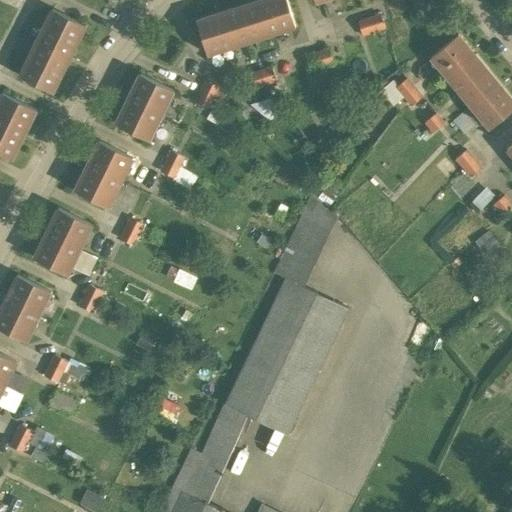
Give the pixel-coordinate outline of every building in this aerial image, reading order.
[(287,0),(258,0),(241,5),(252,38),(295,25),(287,0)] [(430,0),(424,0),(418,5),(427,16),(437,8),(430,0)] [(241,5),(198,19),(208,52),(252,38),(241,5)] [(85,25),(53,9),(20,74),(53,90),(85,25)] [(381,13),(359,20),(363,34),(386,27),(381,13)] [(487,69),(459,35),(432,57),(461,91),(487,69)] [(344,43),(330,48),(334,61),(333,61),(337,71),(352,66),(344,43)] [(329,48),(307,55),(311,68),(333,61),(334,61),(330,48),(329,48)] [(272,65),(250,72),(254,86),(277,79),(272,65)] [(511,98),(487,69),(461,91),(490,127),(511,108),(511,98)] [(173,89),(140,72),(116,121),(150,138),(173,89)] [(422,95),(407,77),(396,86),(411,104),(422,95)] [(207,79),(196,100),(209,106),(219,85),(207,79)] [(36,109),(3,92),(0,98),(0,151),(12,157),(36,109)] [(263,116),(280,112),(276,96),(259,100),(263,116)] [(444,122),(436,112),(425,121),(433,131),(444,122)] [(132,156),(100,139),(76,188),(109,205),(132,156)] [(172,148),(161,170),(174,176),(184,155),(172,148)] [(482,167),(467,149),(456,158),(471,176),(482,167)] [(311,192),(274,271),(285,277),(304,286),(338,215),(335,212),(311,192)] [(511,203),(505,194),(494,203),(502,213),(511,204),(511,203)] [(92,223),(59,207),(35,255),(68,272),(92,223)] [(144,222),(131,216),(121,237),(133,243),(144,222)] [(51,290),(18,274),(0,310),(0,325),(27,339),(51,290)] [(304,286),(285,277),(225,403),(248,414),(288,433),(349,307),(304,286)] [(90,283),(79,304),(92,310),(103,289),(90,283)] [(0,393),(16,360),(0,352),(0,393)] [(55,353),(45,374),(58,381),(68,359),(55,353)] [(224,403),(201,452),(191,447),(160,511),(173,511),(183,491),(208,503),(248,414),(225,403),(224,403)] [(33,429),(21,423),(10,444),(23,451),(33,429)] [(27,451),(46,460),(59,434),(40,425),(27,451)] [(227,511),(224,510),(224,509),(221,507),(220,509),(208,503),(183,491),(173,511),(227,511)]
